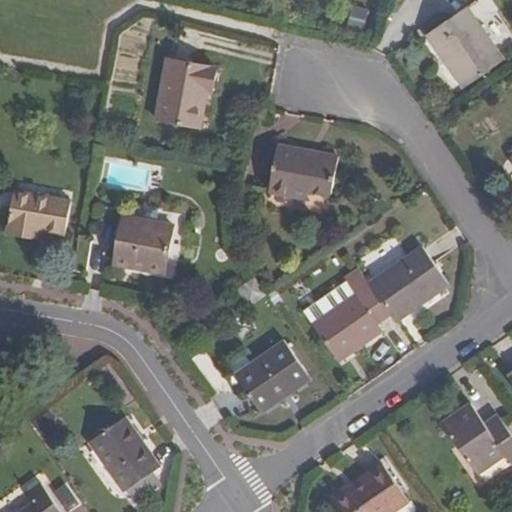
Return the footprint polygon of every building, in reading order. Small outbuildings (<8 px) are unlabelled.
[(464,8),(424,35),(461,88),(501,61),(464,8)] [(214,70),(166,61),(154,121),(197,129),(204,91),(210,93),(214,70)] [(292,189),(308,192),(328,196),(335,157),(275,145),(267,192),(290,197),(292,189)] [(307,200),(308,192),(292,189),(290,197),(307,200)] [(63,235),(69,201),(12,191),(4,232),(38,238),(40,231),(63,235)] [(139,263),(164,267),(173,226),(121,216),(112,263),(138,268),(139,263)] [(393,321),(446,283),(420,247),(366,284),(393,321)] [(163,273),(164,267),(139,263),(138,268),(163,273)] [(386,315),(369,289),(357,272),(344,282),(353,295),(336,306),(327,293),(300,312),(332,358),(356,342),(359,345),(378,331),(374,325),(386,315)] [(242,287),(253,304),(270,293),(259,276),(242,287)] [(353,295),(344,282),(327,293),(336,306),(353,295)] [(282,342),(233,376),(258,413),(307,378),(282,342)] [(468,404),(440,423),(476,474),(504,455),(510,464),(511,462),(511,437),(495,414),(482,423),(468,404)] [(122,418),(88,442),(122,491),(156,468),(122,418)] [(366,481),(333,505),(337,511),(388,511),(405,500),(379,464),(362,476),(366,481)] [(329,499),(333,505),(366,481),(362,476),(329,499)] [(59,511),(40,483),(26,492),(32,501),(17,511),(59,511)]
